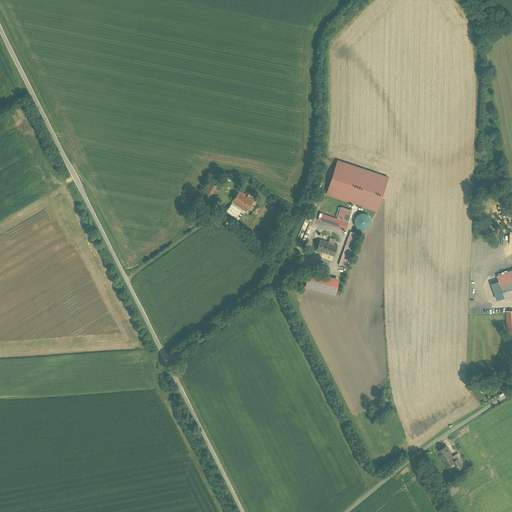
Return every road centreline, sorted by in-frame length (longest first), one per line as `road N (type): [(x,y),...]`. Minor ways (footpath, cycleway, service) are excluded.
road 1 (unclassified): [(242,511),(0,27)]
road 2 (unclassified): [(347,511),(508,395)]
